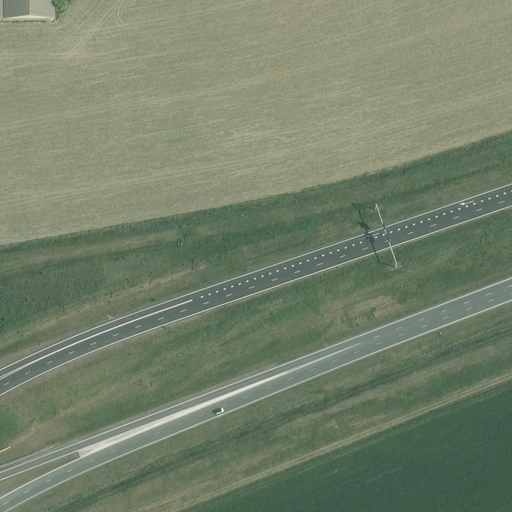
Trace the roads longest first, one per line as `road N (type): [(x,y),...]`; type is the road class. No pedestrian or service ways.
road 1 (trunk): [(0,508),(360,344)]
road 2 (trunk): [(0,477),(360,344)]
road 3 (trunk): [(511,199),(192,308)]
road 4 (trunk): [(192,308),(0,387)]
road 5 (trunk): [(192,308),(140,315),(0,374)]
road 6 (trunk): [(360,344),(511,286)]
